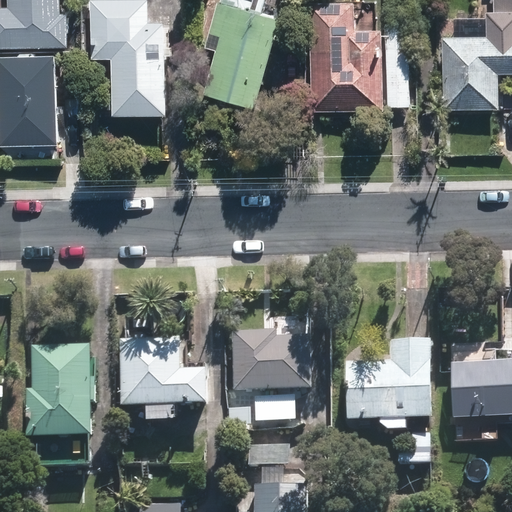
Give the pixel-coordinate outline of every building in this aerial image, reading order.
[(24,0),(24,12),(0,12),(0,43),(77,42),(76,17),(67,17),(66,0),(24,0)] [(511,0),(503,0),(503,11),(511,11),(511,0)] [(158,2),(107,1),(106,52),(124,52),(124,110),(175,111),(176,25),(158,25),(158,2)] [(365,7),(323,7),(323,107),(392,107),(392,32),(365,32),(365,7)] [(289,25),(245,11),(220,90),(264,104),(289,25)] [(504,40),(458,41),(459,105),(506,104),(506,68),(511,68),(511,14),(504,14),(504,40)] [(285,335),(242,336),(244,393),(325,390),(323,341),(286,342),(285,335)] [(190,341),(131,343),(133,406),(219,404),(218,376),(191,377),(190,341)] [(406,365),(360,366),(361,423),(444,421),(443,348),(406,349),(406,365)] [(103,437),(98,352),(45,354),(47,396),(41,396),(43,440),(103,437)] [(511,366),(456,368),(458,416),(511,414),(511,366)] [(418,450),(405,450),(405,466),(440,465),(440,435),(417,435),(418,450)] [(250,445),(249,466),(293,468),(294,447),(250,445)] [(306,511),(305,484),(260,487),(261,511),(306,511)]
